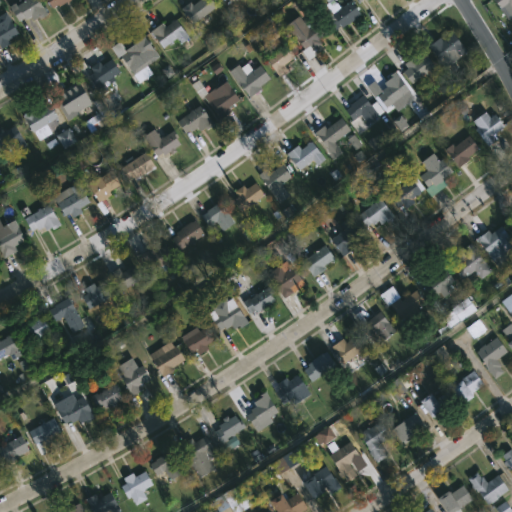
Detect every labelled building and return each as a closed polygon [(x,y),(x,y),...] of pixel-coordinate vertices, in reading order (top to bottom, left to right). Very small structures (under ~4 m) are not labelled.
[(25,0),(40,0),(49,14),(35,21),(32,16),(20,22),(10,7),(16,3),(18,5),(25,0)] [(200,0),(213,0),(219,7),(195,25),(182,8),(191,1),(194,5),(200,0)] [(348,25),(343,28),(332,14),(351,0),(361,14),(348,25)] [(511,0),(511,6),(510,3),(502,9),(495,0),(511,0)] [(9,40),(12,44),(3,50),(0,45),(0,14),(6,11),(19,34),(9,40)] [(315,54),(312,50),(320,45),(301,15),(286,25),(307,59),(315,54)] [(323,18),(332,33),(321,40),(323,44),(317,49),(320,54),(309,61),(303,51),(305,50),(298,38),(309,31),(306,26),(312,22),(314,24),(323,18)] [(177,19),(191,38),(182,45),(178,39),(164,49),(152,32),(164,23),(167,28),(177,19)] [(455,32),(469,49),(460,56),(456,50),(449,56),(453,61),(446,67),(429,46),(442,36),(445,40),(455,32)] [(147,37),(161,58),(148,66),(154,74),(140,84),(122,57),(119,59),(112,48),(121,42),(127,51),(147,37)] [(284,74),(280,77),(267,59),(288,44),(297,57),(285,66),(289,71),(284,74)] [(426,52),(436,65),(413,83),(404,71),(409,67),(406,63),(415,55),(418,59),(426,52)] [(113,59),(121,72),(115,77),(117,81),(111,86),(108,81),(97,88),(89,77),(95,73),(91,68),(100,62),(103,66),(113,59)] [(248,63),(254,71),(261,65),(272,79),(262,88),(263,89),(251,99),(230,72),(239,65),(242,68),(248,63)] [(173,74),(168,65),(161,69),(167,79),(173,74)] [(397,70),(411,89),(388,106),(380,96),(375,99),(367,87),(381,77),(385,82),(390,79),(388,77),(397,70)] [(76,82),(84,94),(86,92),(93,102),(77,112),(78,113),(70,118),(68,115),(66,116),(56,99),(59,98),(57,95),(64,91),(63,90),(76,82)] [(230,84),(241,99),(230,107),(232,110),(221,119),(203,95),(210,90),(215,96),(230,84)] [(380,114),(369,123),(363,114),(355,120),(347,109),(352,105),(351,104),(365,93),(380,114)] [(51,102),(60,116),(48,123),(53,131),(39,140),(34,131),(33,132),(23,115),(33,109),(35,112),(51,102)] [(214,123),(202,131),(200,128),(194,132),(192,129),(186,132),(178,120),(201,105),(214,123)] [(89,119),(95,129),(110,120),(103,110),(89,119)] [(486,110),(491,117),(497,112),(507,126),(501,131),(500,130),(497,133),(496,135),(499,139),(490,146),(476,128),(479,126),(473,119),(486,110)] [(408,125),(399,115),(392,121),(400,131),(408,125)] [(342,116),(353,129),(336,142),(343,151),(335,158),(315,133),(325,124),(328,128),(342,116)] [(17,125),(27,144),(17,149),(14,144),(0,151),(0,127),(2,126),(5,131),(17,125)] [(76,142),(68,128),(55,135),(63,149),(76,142)] [(156,128),(161,134),(160,135),(162,138),(176,129),(183,143),(166,153),(164,152),(158,156),(145,135),(156,128)] [(379,133),(366,142),(373,151),(385,143),(379,133)] [(354,150),(361,145),(353,134),(346,139),(354,150)] [(470,134),(481,148),(471,156),(472,158),(461,167),(447,149),(454,143),(456,145),(470,134)] [(313,140),(327,159),(319,165),(314,159),(302,171),(289,152),(299,144),(302,148),(311,140),(312,142),(313,140)] [(154,168),(144,174),(143,173),(129,179),(122,166),(147,151),(156,165),(153,167),(154,168)] [(435,153),(440,161),(446,157),(456,172),(444,180),(448,185),(432,196),(420,176),(429,170),(423,161),(435,153)] [(284,163),(293,176),(283,183),(291,195),(280,203),(259,175),(269,168),(272,172),(284,163)] [(113,169),(122,183),(113,189),(115,193),(102,201),(91,183),(92,182),(91,181),(96,178),(97,179),(113,169)] [(413,178),(423,192),(414,197),(417,201),(407,208),(404,204),(399,208),(390,196),(413,178)] [(257,181),(266,194),(242,211),(234,199),(239,195),(236,190),(245,184),(247,188),(257,181)] [(83,211),(74,216),(72,212),(65,216),(54,197),(80,182),(91,202),(81,208),(83,211)] [(382,197),(396,216),(383,224),(380,220),(374,224),(372,222),(367,226),(358,215),(372,205),(371,204),(373,202),(374,203),(382,197)] [(236,222),(223,231),(217,222),(211,226),(203,215),(221,200),(236,222)] [(50,203),(62,224),(54,229),(53,227),(48,230),(46,226),(39,229),(38,227),(32,230),(25,218),(39,210),(38,209),(50,203)] [(511,210),(502,217),(510,229),(511,227),(511,210)] [(362,234),(351,242),(355,247),(344,254),(332,237),(346,229),(341,223),(350,217),(362,234)] [(0,218),(4,225),(16,218),(27,239),(15,245),(17,250),(5,257),(0,247),(0,218)] [(197,219),(206,233),(180,249),(173,238),(178,234),(177,232),(182,229),(182,227),(197,219)] [(503,224),(511,235),(511,247),(495,261),(478,238),(490,229),(493,233),(503,224)] [(494,270),(482,279),(475,270),(464,279),(455,267),(461,263),(459,261),(465,257),(461,251),(473,242),(494,270)] [(168,243),(180,263),(170,269),(166,263),(151,272),(141,255),(153,247),(155,251),(168,243)] [(318,275),(316,277),(303,260),(326,244),(336,258),(325,266),(327,269),(318,275)] [(286,262),(290,268),(293,266),(303,279),(291,288),(294,291),(285,297),(268,273),(286,262)] [(454,290),(444,297),(440,292),(433,297),(424,286),(429,282),(425,276),(443,262),(456,280),(450,284),(454,290)] [(136,264),(144,277),(121,290),(112,272),(120,267),(123,272),(130,268),(129,266),(136,264)] [(106,279),(115,294),(89,308),(83,296),(88,293),(85,287),(94,282),(96,286),(106,279)] [(275,293),(273,294),(276,299),(258,312),(254,307),(251,309),(246,302),(269,285),(275,293)] [(418,289),(427,301),(418,308),(423,315),(413,322),(408,316),(403,320),(391,304),(400,296),(403,300),(418,289)] [(511,311),(511,312),(503,301),(511,293),(511,311)] [(70,296),(86,325),(73,332),(64,316),(56,321),(50,309),(56,306),(55,304),(70,296)] [(227,297),(230,300),(233,297),(250,322),(237,330),(233,325),(227,329),(226,326),(220,330),(210,313),(215,310),(212,306),(227,297)] [(474,309),(467,300),(451,312),(458,322),(474,309)] [(382,310),(397,331),(377,346),(362,326),(363,325),(355,314),(361,310),(368,320),(382,310)] [(45,315),(52,329),(26,344),(18,330),(21,329),(19,325),(27,321),(28,324),(45,315)] [(471,338),(484,330),(479,320),(466,327),(471,338)] [(511,322),(511,345),(510,343),(511,341),(503,329),(511,322)] [(209,325),(217,339),(208,344),(210,349),(200,355),(197,350),(192,353),(182,336),(198,326),(201,330),(209,325)] [(357,333),(372,353),(363,359),(359,352),(345,362),(333,345),(344,338),(347,342),(357,333)] [(0,341),(10,334),(10,336),(12,334),(23,355),(13,360),(10,354),(0,358),(0,341)] [(497,336),(509,351),(499,359),(503,365),(500,367),(504,372),(497,378),(488,369),(488,368),(486,365),(488,363),(479,352),(481,350),(480,348),(497,336)] [(167,344),(170,349),(178,344),(187,359),(175,366),(177,369),(164,377),(150,354),(167,344)] [(328,350),(339,365),(313,382),(304,370),(310,366),(309,364),(313,360),(328,350)] [(133,357),(139,367),(144,364),(152,377),(139,385),(143,391),(134,397),(122,377),(125,376),(119,365),(133,357)] [(398,396),(396,397),(387,384),(409,370),(416,380),(405,386),(408,390),(398,396)] [(477,396),(465,404),(453,387),(475,370),(485,384),(474,392),(477,396)] [(298,374),(299,375),(300,374),(313,394),(294,407),(292,404),(287,406),(285,403),(284,404),(276,391),(281,388),(278,383),(287,377),(290,381),(298,374)] [(117,382),(125,397),(117,402),(119,404),(114,407),(112,404),(106,408),(104,405),(99,408),(91,396),(98,392),(99,394),(103,391),(103,390),(117,382)] [(449,390),(459,405),(445,416),(442,412),(435,417),(423,401),(435,392),(439,398),(449,390)] [(275,421),(258,431),(248,414),(253,411),(252,409),(258,405),(255,401),(259,399),(258,397),(267,391),(280,412),(272,417),(275,421)] [(84,396),(96,417),(88,421),(87,419),(81,422),(79,419),(73,423),(71,420),(66,424),(58,410),(60,409),(56,402),(64,397),(67,402),(74,397),(76,401),(84,396)] [(411,440),(406,443),(394,426),(417,411),(426,426),(415,433),(417,436),(411,440)] [(237,414),(245,428),(233,435),(237,442),(225,449),(216,431),(221,428),(219,425),(225,422),(223,418),(229,415),(231,418),(237,414)] [(56,417),(63,431),(52,436),(54,441),(44,446),(47,452),(42,454),(29,431),(44,424),(43,422),(56,417)] [(373,419),(376,424),(382,420),(392,435),(382,442),(386,449),(384,450),(388,455),(377,462),(359,435),(370,427),(367,423),(373,419)] [(312,437),(320,447),(334,436),(326,426),(312,437)] [(207,434),(219,454),(211,459),(217,468),(200,478),(179,445),(192,436),(196,442),(207,434)] [(17,456),(19,460),(10,465),(6,457),(3,458),(0,452),(0,446),(23,435),(30,450),(17,456)] [(351,440),(362,456),(351,464),(359,476),(349,483),(345,476),(342,478),(338,472),(341,470),(331,455),(334,453),(328,445),(335,440),(340,448),(351,440)] [(511,448),(511,468),(511,467),(509,468),(500,456),(511,448)] [(281,474),(280,475),(272,463),(294,449),(301,461),(281,474)] [(171,450),(184,472),(172,480),(166,470),(158,475),(151,463),(171,450)] [(327,465),(343,486),(333,493),(328,486),(326,488),(329,491),(317,499),(305,481),(327,465)] [(147,470),(155,484),(145,491),(149,499),(137,505),(132,497),(128,499),(121,485),(127,482),(124,478),(134,472),(136,476),(147,470)] [(478,472),(482,477),(484,476),(488,482),(500,474),(510,489),(499,497),(500,498),(489,504),(479,491),(475,489),(469,478),(478,472)] [(464,484),(474,499),(454,511),(449,511),(441,498),(464,484)] [(239,511),(251,506),(240,485),(211,499),(217,511),(219,511),(230,507),(231,511),(239,511)] [(112,491),(123,511),(110,511),(108,511),(93,511),(87,499),(96,494),(99,499),(112,491)] [(299,492),(308,507),(300,511),(280,511),(273,499),(284,492),(288,499),(299,492)] [(496,511),(511,511),(504,501),(494,508),(496,511)] [(81,502),(86,511),(57,511),(60,511),(69,511),(73,509),(72,506),(81,502)]
